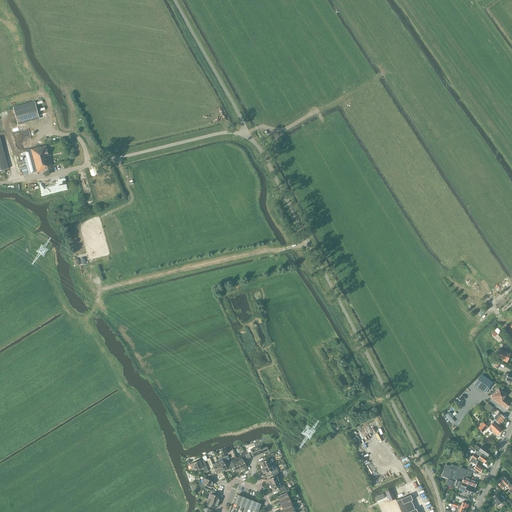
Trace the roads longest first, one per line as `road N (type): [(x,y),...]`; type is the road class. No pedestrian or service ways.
road 1 (unclassified): [(442,511),(287,198),(173,0)]
road 2 (track): [(55,288),(62,306),(84,317),(109,286),(310,243)]
